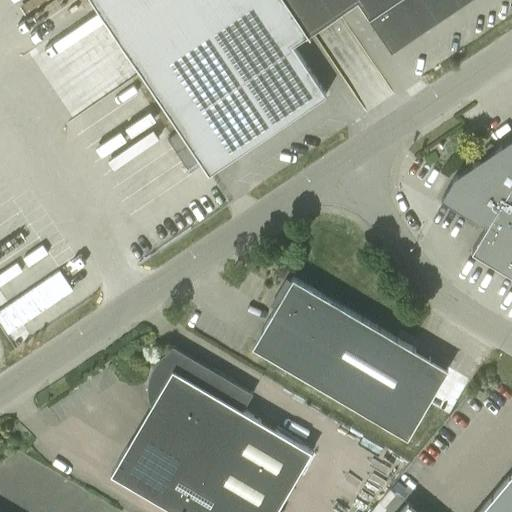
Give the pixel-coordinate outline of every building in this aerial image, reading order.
[(91,0),(197,156),(209,173),(325,93),(291,44),(356,0),(357,0),(391,50),(464,0),(91,0)] [(176,133),(166,140),(189,173),(199,166),(176,133)] [(511,137),(454,177),(441,198),(486,226),(472,250),(511,274),(511,137)] [(407,437),(408,435),(448,368),(292,277),(252,346),(407,437)] [(148,397),(150,403),(151,415),(149,428),(145,441),(142,445),(138,452),(127,446),(111,473),(177,511),(275,511),(312,450),(243,410),(253,392),(172,345),(159,358),(158,359),(154,365),(150,373),(148,380),(147,388),(148,397)] [(511,511),(511,473),(477,511),(418,511),(407,503),(399,511),(511,511)]
